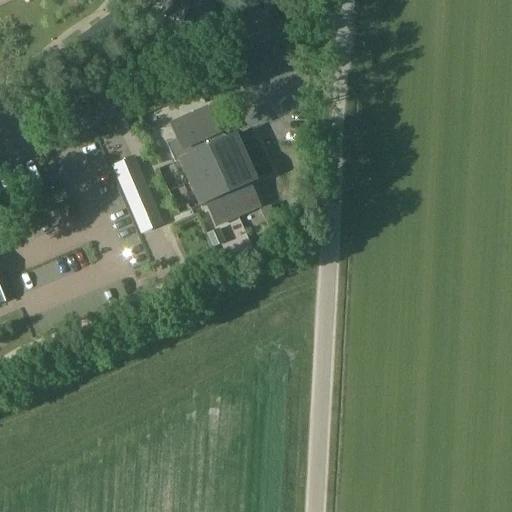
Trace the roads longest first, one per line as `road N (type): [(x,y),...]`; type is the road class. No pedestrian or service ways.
road 1 (unclassified): [(318,511),(346,0)]
road 2 (unknown): [(0,156),(271,29),(346,10)]
